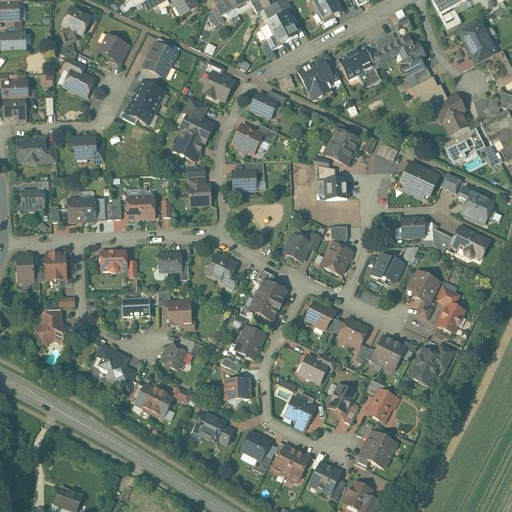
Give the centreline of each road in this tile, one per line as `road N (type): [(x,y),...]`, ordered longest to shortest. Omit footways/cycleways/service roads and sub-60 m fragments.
road 1 (residential): [(306,282),(263,365),(270,426),(391,489)]
road 2 (track): [(389,511),(511,247)]
road 3 (secondary): [(225,511),(0,378)]
road 4 (residential): [(403,0),(251,80)]
road 5 (residential): [(217,239),(218,144),(251,80)]
road 6 (residential): [(75,241),(88,327),(145,348)]
road 7 (residential): [(118,81),(103,112),(85,125),(0,135)]
road 8 (residential): [(75,241),(217,239)]
road 9 (residential): [(343,302),(458,353)]
